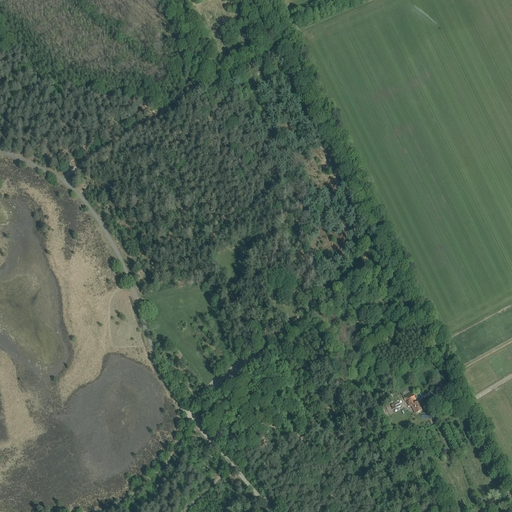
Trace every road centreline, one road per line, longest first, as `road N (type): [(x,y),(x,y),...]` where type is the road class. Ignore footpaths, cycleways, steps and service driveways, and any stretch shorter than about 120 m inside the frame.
road 1 (track): [(511,499),(278,18)]
road 2 (track): [(406,0),(325,32),(316,49),(461,349),(468,356),(484,352)]
road 3 (track): [(0,25),(35,81),(154,107),(63,179)]
road 4 (track): [(387,241),(186,409)]
road 5 (track): [(266,504),(298,439),(397,408)]
road 6 (track): [(190,414),(167,463),(102,511)]
road 7 (unclassified): [(273,511),(190,414)]
